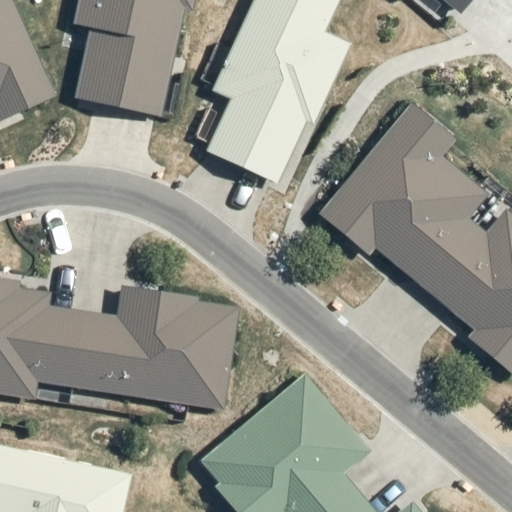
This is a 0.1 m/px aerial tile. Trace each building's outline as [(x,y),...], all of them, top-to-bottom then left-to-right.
[(0,0),(0,117),(3,122),(58,97),(15,0),(0,0)] [(94,29),(77,100),(165,119),(190,0),(81,0),(75,24),(94,29)] [(234,102),(207,151),(278,188),(348,46),(327,37),(342,0),(260,0),(214,93),(234,102)] [(444,0),(460,12),(469,0),(444,0)] [(418,104),(320,217),(371,260),(379,252),(475,332),(470,340),(511,373),(511,208),(446,157),(461,141),(418,104)] [(25,282),(0,278),(0,395),(40,402),(41,385),(227,413),(245,309),(123,292),(119,318),(22,302),(25,282)] [(373,453),(307,377),(195,466),(236,511),(420,511),(415,506),(405,511),(380,511),(348,475),(373,453)] [(126,511),(135,473),(0,445),(0,511),(126,511)]
